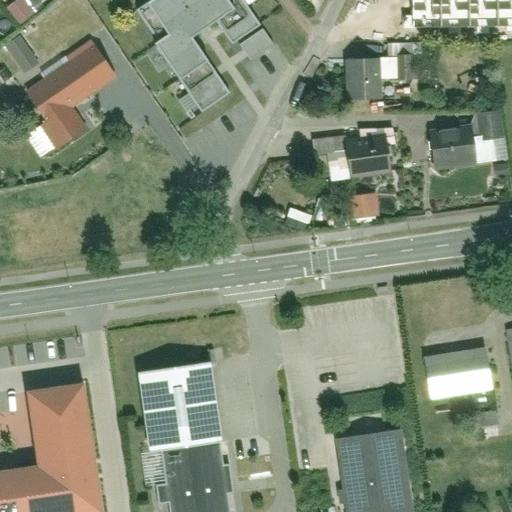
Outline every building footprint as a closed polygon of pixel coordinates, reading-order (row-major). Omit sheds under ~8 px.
[(158,42),(154,44),(201,113),(230,94),(192,38),(216,22),(232,45),(260,26),(242,0),(152,0),(136,11),(158,42)] [(511,0),(410,0),(411,16),(402,16),(402,30),(511,28),(511,0)] [(250,61),(274,45),(263,29),(239,45),(250,61)] [(11,43),(25,73),(43,65),(29,35),(11,43)] [(121,80),(98,49),(32,96),(51,124),(42,130),(59,153),(90,131),(76,112),(121,80)] [(406,73),(380,75),(381,103),(407,101),(406,73)] [(363,79),(329,81),(331,122),(364,121),(363,79)] [(467,131),(470,156),(510,150),(507,125),(467,131)] [(468,143),(413,151),(419,189),(474,181),(468,143)] [(372,198),(367,159),(328,163),(333,203),(372,198)] [(292,177),(328,174),(327,160),(291,163),(292,177)] [(511,323),(503,325),(511,387),(511,323)] [(496,334),(436,345),(444,389),(504,377),(496,334)] [(237,511),(217,364),(143,374),(153,453),(169,451),(177,511),(237,511)] [(0,471),(0,511),(103,511),(87,383),(29,390),(39,466),(0,471)] [(494,408),(467,414),(470,430),(497,424),(494,408)] [(424,511),(412,434),(346,444),(357,511),(424,511)]
